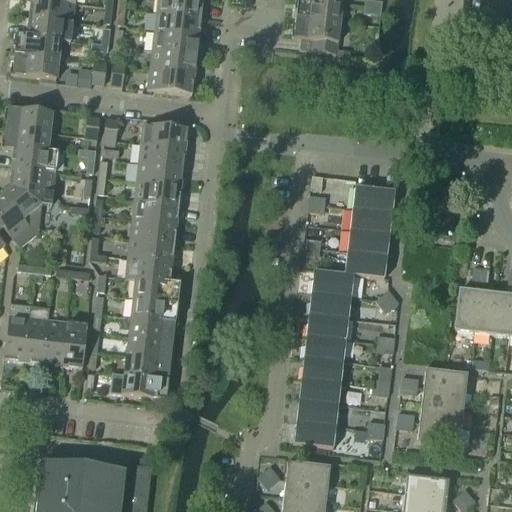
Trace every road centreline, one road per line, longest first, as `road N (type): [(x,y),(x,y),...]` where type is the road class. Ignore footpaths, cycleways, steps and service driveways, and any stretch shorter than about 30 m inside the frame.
road 1 (residential): [(252,450),(270,421),(306,145)]
road 2 (residential): [(179,419),(218,136)]
road 3 (residential): [(0,92),(220,115)]
road 4 (residential): [(0,406),(179,419)]
road 5 (residential): [(426,158),(445,0)]
road 6 (residential): [(220,115),(231,27),(270,29),(274,0)]
road 7 (residential): [(426,158),(495,170),(500,218),(511,236)]
road 8 (residential): [(306,145),(426,158)]
